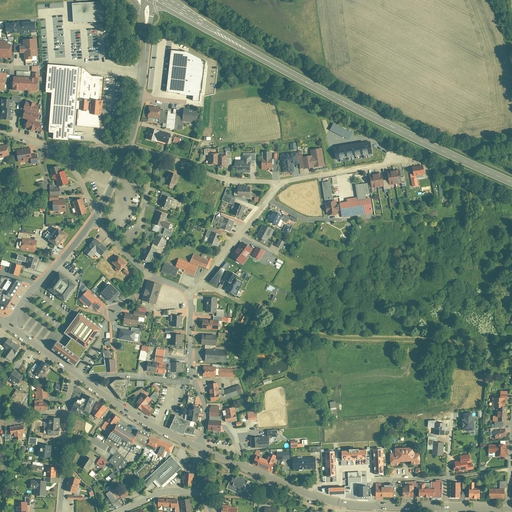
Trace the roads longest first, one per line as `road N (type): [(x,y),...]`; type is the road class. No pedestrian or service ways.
road 1 (primary): [(175,8),(324,91),(511,180)]
road 2 (tertiary): [(199,447),(316,497),(371,506)]
road 3 (tertiary): [(97,214),(3,322)]
road 4 (residential): [(155,152),(214,176),(281,183)]
road 5 (residential): [(189,296),(268,199)]
road 6 (residential): [(281,183),(399,160)]
